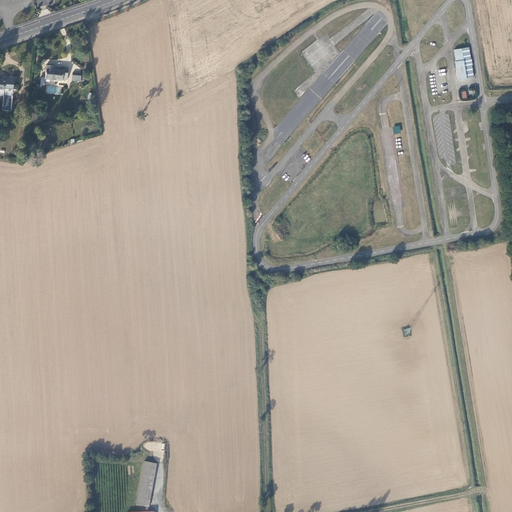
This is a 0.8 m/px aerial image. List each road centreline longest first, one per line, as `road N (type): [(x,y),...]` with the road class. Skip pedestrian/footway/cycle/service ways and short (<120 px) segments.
road 1 (track): [(271,511),(259,300)]
road 2 (tertiary): [(116,0),(0,40)]
